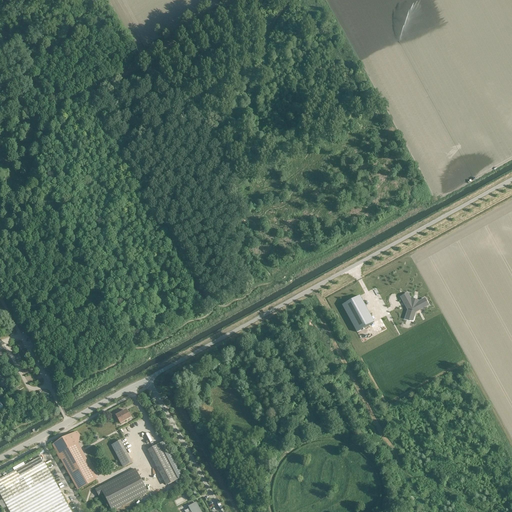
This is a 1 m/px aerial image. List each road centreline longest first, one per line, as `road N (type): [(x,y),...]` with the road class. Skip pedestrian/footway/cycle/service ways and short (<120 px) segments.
road 1 (unclassified): [(148,383),(511,179)]
road 2 (unclassified): [(220,511),(148,383)]
